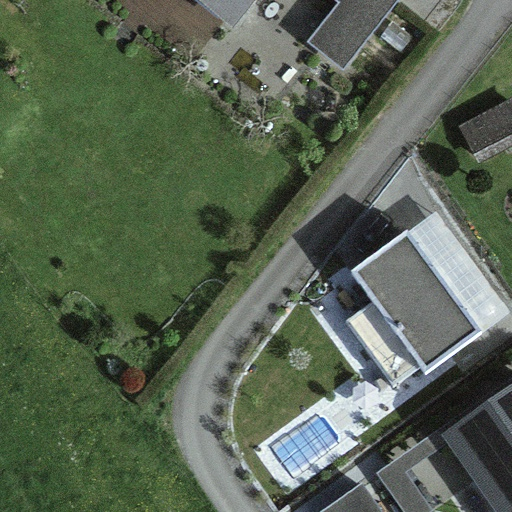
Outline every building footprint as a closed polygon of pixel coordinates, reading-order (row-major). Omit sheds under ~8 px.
[(244,0),(165,0),(215,38),(244,0)] [(316,0),(339,17),(311,54),(340,77),(400,0),(316,0)] [(511,146),(511,110),(510,106),(456,135),(473,166),(511,146)] [(425,376),(481,335),(407,234),(351,275),(372,304),(345,323),(393,388),(419,368),(425,376)] [(511,511),(511,389),(451,432),(506,511),(511,511)] [(430,439),(376,474),(400,511),(424,511),(461,488),(430,439)] [(375,511),(360,489),(326,511),(375,511)]
